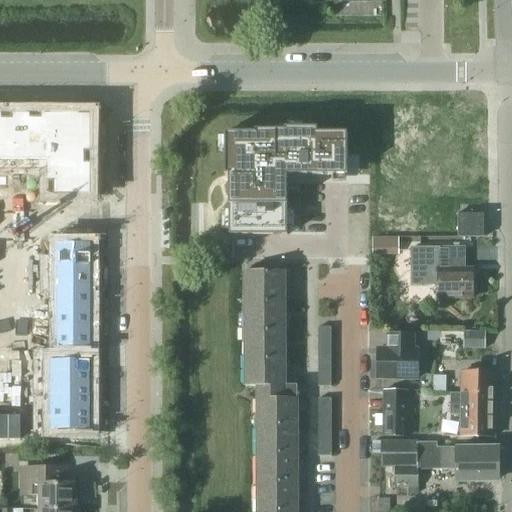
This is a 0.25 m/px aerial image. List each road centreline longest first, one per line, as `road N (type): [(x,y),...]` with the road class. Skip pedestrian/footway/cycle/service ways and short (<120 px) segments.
road 1 (residential): [(504,511),(502,71)]
road 2 (tertiary): [(140,511),(136,73)]
road 3 (tertiary): [(136,73),(502,71)]
road 4 (residential): [(347,511),(336,196)]
road 5 (residential): [(136,73),(0,74)]
